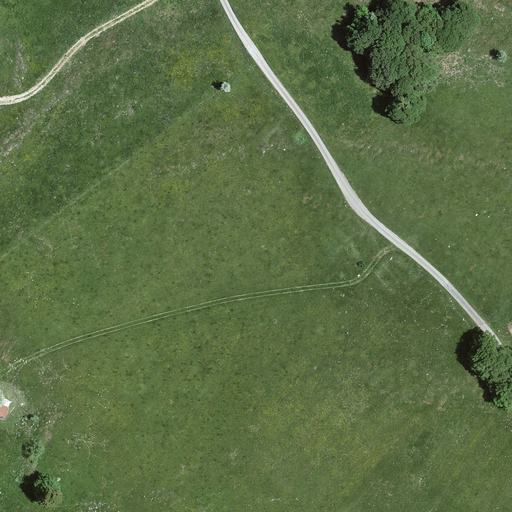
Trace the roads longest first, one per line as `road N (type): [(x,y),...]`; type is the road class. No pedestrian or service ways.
road 1 (track): [(511,372),(453,292),(362,211),(223,0)]
road 2 (track): [(162,0),(32,92),(0,98)]
